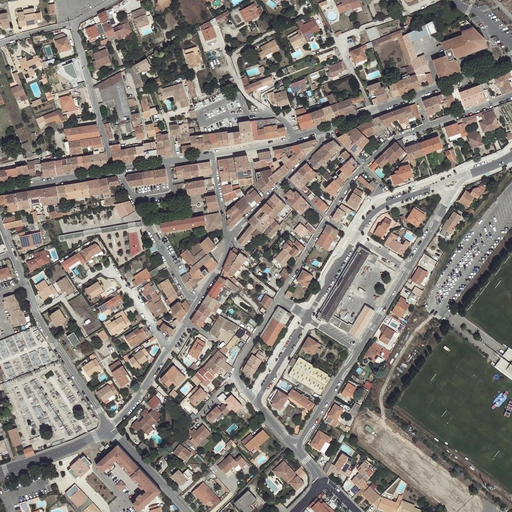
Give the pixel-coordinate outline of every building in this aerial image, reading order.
[(164,11),(174,5),(170,0),(157,0),(159,2),(157,3),(158,5),(157,6),(159,11),(162,8),(164,11)] [(351,7),(352,9),(352,10),(361,6),(358,0),(341,0),(343,3),(337,6),(340,13),(346,11),(345,9),(351,7)] [(124,6),(122,2),(106,10),(110,17),(111,16),(124,10),(125,9),(124,6)] [(259,11),(258,8),(255,3),(240,11),(246,22),(263,13),(262,9),(259,11)] [(137,13),(132,14),(138,29),(150,24),(146,15),(147,11),(145,8),(136,11),(137,13)] [(109,18),(106,10),(98,14),(101,22),(109,18)] [(125,14),(124,10),(111,16),(113,20),(125,14)] [(25,15),(24,12),(17,13),(20,27),(37,24),(37,21),(35,14),(35,13),(25,15)] [(8,13),(0,14),(0,26),(4,29),(11,28),(8,13)] [(222,14),(215,18),(217,22),(224,18),(222,14)] [(408,25),(411,25),(414,18),(408,16),(405,24),(408,25)] [(129,22),(127,17),(120,21),(122,25),(113,28),(117,38),(122,36),(122,35),(132,31),(129,22)] [(210,21),(196,28),(198,32),(202,31),(206,41),(208,44),(217,41),(217,37),(213,29),(219,27),(217,22),(215,18),(212,19),(210,21)] [(302,26),(300,28),(303,33),(307,43),(311,41),(310,38),(309,39),(307,35),(312,32),(314,34),(320,30),(314,20),(302,26)] [(106,34),(109,42),(117,38),(113,28),(111,23),(108,24),(107,21),(103,23),(104,26),(103,26),(105,32),(106,34)] [(431,34),(437,32),(433,21),(402,36),(415,71),(415,72),(416,75),(417,75),(420,75),(426,74),(430,73),(425,55),(417,57),(411,42),(431,34)] [(86,29),(90,38),(95,36),(105,32),(103,26),(101,22),(95,25),(86,29)] [(377,26),(367,29),(371,40),(381,37),(377,26)] [(479,33),(472,26),(461,31),(463,34),(445,41),(443,46),(446,53),(447,55),(437,59),(435,64),(440,77),(444,79),(448,78),(448,77),(454,75),(458,74),(460,69),(457,61),(453,59),(454,56),(458,57),(462,56),(461,54),(465,53),(466,54),(472,52),(471,50),(475,49),(476,50),(484,47),(486,42),(484,38),(477,40),(475,34),(479,33)] [(62,37),(60,30),(53,33),(55,40),(62,37)] [(402,36),(400,30),(372,42),(374,48),(379,46),(393,40),(394,42),(398,39),(408,67),(405,68),(405,67),(401,68),(404,75),(407,74),(409,74),(415,72),(415,71),(402,36)] [(307,43),(303,33),(299,35),(299,34),(298,34),(296,31),(287,36),(294,47),(298,45),(303,42),(304,44),(307,43)] [(68,37),(55,41),(61,58),(74,54),(68,37)] [(280,49),(274,40),(261,47),(263,51),(259,53),(262,60),(267,57),(266,55),(272,52),(273,53),(280,49)] [(366,44),(361,46),(362,47),(350,51),(355,63),(358,62),(364,60),(367,59),(363,50),(368,48),(366,44)] [(196,60),(197,63),(201,62),(197,47),(185,50),(189,64),(193,62),(193,61),(196,60)] [(104,65),(111,62),(106,49),(93,54),(96,60),(92,62),(95,70),(99,69),(99,67),(98,66),(103,64),(104,65)] [(336,56),(334,50),(319,56),(320,59),(321,62),(336,56)] [(42,65),(38,55),(33,57),(34,59),(27,61),(20,64),(21,67),(23,71),(24,74),(38,69),(37,67),(42,65)] [(147,58),(136,64),(140,72),(144,70),(145,72),(148,70),(147,68),(151,65),(147,58)] [(343,65),(341,61),(328,67),(330,71),(326,72),(328,77),(332,76),(338,73),(347,69),(344,64),(343,65)] [(70,78),(79,76),(75,62),(66,65),(70,78)] [(130,67),(137,88),(143,86),(142,83),(140,72),(136,64),(130,67)] [(511,77),(509,71),(505,73),(506,75),(499,77),(498,77),(495,78),(502,95),(511,90),(511,89),(508,79),(511,77)] [(127,96),(121,72),(120,72),(94,86),(95,89),(99,87),(101,91),(100,91),(103,102),(106,101),(114,99),(127,96)] [(434,83),(430,73),(426,74),(427,77),(429,84),(434,83)] [(416,75),(410,77),(415,90),(421,87),(418,79),(417,75),(416,75)] [(247,93),(252,91),(250,85),(249,85),(246,76),(245,76),(245,78),(242,79),(247,93)] [(250,85),(252,91),(258,89),(262,87),(264,86),(267,85),(273,82),(271,76),(262,80),(261,80),(257,82),(257,79),(253,81),(254,83),(250,85)] [(163,84),(160,77),(153,80),(156,86),(163,84)] [(410,77),(403,79),(408,92),(415,90),(410,77)] [(192,78),(186,80),(189,89),(190,88),(192,98),(197,96),(194,87),(192,78)] [(292,84),(295,92),(307,87),(304,78),(292,84)] [(395,82),(400,95),(408,92),(403,79),(395,82)] [(379,82),(368,86),(370,91),(374,90),(381,87),(379,82)] [(389,89),(392,98),(400,95),(395,82),(389,85),(390,88),(389,89)] [(182,83),(162,89),(164,95),(174,92),(177,101),(179,100),(181,107),(188,105),(182,83)] [(22,84),(11,89),(15,98),(20,97),(26,94),(22,84)] [(479,104),(487,102),(480,85),(460,92),(465,109),(470,107),(467,103),(469,102),(471,107),(478,104),(476,100),(477,99),(479,104)] [(374,90),(379,103),(389,99),(384,86),(381,87),(374,90)] [(278,106),(290,102),(285,90),(274,94),(273,92),(269,93),(271,101),(276,99),(277,103),(278,106)] [(456,104),(451,91),(444,93),(447,104),(449,107),(456,104)] [(76,106),(74,99),(73,99),(72,95),(70,95),(69,92),(60,94),(61,98),(60,98),(63,111),(68,110),(68,108),(76,106)] [(174,92),(164,95),(165,97),(173,95),(175,101),(177,101),(174,92)] [(440,106),(447,104),(444,93),(423,101),(428,115),(433,113),(441,110),(440,106)] [(331,106),(335,118),(341,116),(336,104),(333,94),(327,96),(331,106)] [(336,104),(341,116),(355,111),(352,104),(365,100),(364,100),(362,95),(336,104)] [(128,100),(127,96),(114,99),(116,106),(119,117),(129,115),(132,115),(131,114),(128,100)] [(140,97),(144,111),(150,110),(150,109),(146,96),(140,97)] [(77,98),(74,99),(76,106),(68,108),(68,110),(69,112),(80,109),(77,98)] [(116,106),(114,99),(106,101),(107,105),(108,108),(116,106)] [(416,104),(405,108),(409,121),(409,122),(421,118),(416,104)] [(322,106),(318,108),(319,110),(323,122),(327,121),(323,108),(322,106)] [(323,108),(327,121),(335,118),(331,106),(323,108)] [(295,111),(302,129),(315,125),(310,113),(308,114),(305,107),(295,111)] [(409,121),(405,108),(393,112),(397,119),(402,117),(404,123),(409,121)] [(60,117),(58,110),(47,115),(50,121),(55,120),(55,119),(60,117)] [(319,110),(310,113),(315,125),(323,122),(319,110)] [(500,127),(493,110),(483,114),(485,121),(480,122),(483,132),(489,130),(490,130),(491,130),(492,130),(494,129),(494,128),(500,127)] [(397,119),(393,112),(386,114),(393,128),(397,134),(399,133),(392,121),(397,119)] [(135,129),(143,128),(142,123),(140,124),(139,117),(140,117),(139,113),(132,115),(135,129)] [(393,128),(386,114),(380,117),(387,127),(389,127),(391,129),(393,128)] [(47,115),(36,119),(36,120),(40,128),(44,126),(43,124),(50,121),(47,115)] [(387,127),(380,117),(373,119),(376,125),(372,127),(376,133),(381,130),(386,138),(391,135),(387,127)] [(376,125),(373,119),(362,124),(362,125),(366,131),(370,128),(374,134),(376,133),(372,127),(376,125)] [(121,128),(122,133),(132,131),(130,120),(125,121),(126,124),(120,125),(121,128)] [(254,141),(250,121),(250,120),(239,122),(240,129),(240,130),(240,131),(242,143),(254,141)] [(255,140),(266,138),(265,127),(263,120),(250,121),(254,141),(255,140)] [(109,123),(104,124),(108,139),(113,138),(109,123)] [(149,137),(154,135),(156,135),(156,134),(153,123),(146,125),(149,137)] [(179,144),(191,142),(190,136),(188,123),(182,123),(182,125),(178,125),(178,124),(170,125),(172,135),(177,134),(179,144)] [(461,133),(457,123),(445,127),(449,137),(461,133)] [(64,129),(69,142),(81,140),(101,137),(97,124),(64,129)] [(277,129),(277,125),(270,126),(272,138),(277,137),(280,136),(287,134),(285,127),(277,129)] [(366,131),(362,125),(356,128),(364,135),(367,137),(374,134),(370,128),(366,131)] [(466,130),(468,135),(477,131),(475,126),(466,130)] [(143,128),(135,129),(136,136),(145,135),(143,128)] [(356,142),(364,135),(356,128),(347,133),(356,142)] [(224,146),(230,145),(228,131),(221,132),(224,146)] [(468,135),(472,146),(483,142),(479,131),(477,131),(468,135)] [(218,147),(224,146),(221,132),(216,133),(218,147)] [(356,142),(347,133),(337,138),(355,156),(362,148),(356,142)] [(202,144),(203,149),(212,148),(211,142),(209,134),(203,135),(205,143),(202,144)] [(183,153),(198,150),(197,145),(198,144),(197,135),(190,136),(191,142),(192,144),(182,146),(183,153)] [(197,145),(198,150),(203,149),(202,144),(205,143),(203,135),(202,135),(197,135),(198,144),(197,145)] [(369,140),(367,137),(364,135),(356,142),(362,148),(369,140)] [(439,136),(420,142),(425,154),(443,147),(439,136)] [(101,137),(81,140),(82,147),(85,146),(87,146),(88,149),(93,148),(94,155),(102,154),(104,166),(108,166),(107,161),(102,137),(101,137)] [(164,140),(167,156),(172,155),(169,139),(164,140)] [(316,139),(299,145),(301,148),(306,154),(315,147),(318,143),(316,139)] [(406,148),(403,139),(396,142),(408,154),(406,148)] [(69,142),(70,151),(71,154),(80,153),(83,152),(82,150),(82,147),(81,140),(69,142)] [(157,149),(159,157),(167,156),(164,140),(158,141),(157,140),(155,141),(156,141),(157,149)] [(334,140),(330,142),(337,151),(341,147),(334,140)] [(33,155),(28,142),(22,144),(27,157),(32,156),(33,155)] [(337,151),(330,142),(323,145),(329,151),(333,155),(337,151)] [(408,154),(396,142),(390,147),(394,152),(399,157),(403,161),(408,156),(408,154)] [(425,154),(420,142),(406,148),(408,154),(408,156),(412,167),(416,166),(414,159),(425,155),(425,154)] [(111,151),(122,149),(120,143),(110,146),(111,151)] [(144,159),(159,157),(157,149),(151,150),(149,143),(143,144),(144,146),(141,146),(144,159)] [(144,159),(141,146),(139,146),(138,144),(135,145),(137,155),(134,155),(135,161),(144,159)] [(5,145),(0,147),(0,153),(3,163),(9,162),(8,158),(9,157),(5,145)] [(126,149),(129,161),(135,161),(134,155),(137,155),(135,145),(126,146),(126,149)] [(301,148),(299,145),(290,147),(295,154),(301,148)] [(329,151),(323,145),(317,152),(321,157),(326,153),(329,151)] [(284,148),(283,148),(290,158),(295,154),(290,147),(284,148)] [(390,147),(375,161),(379,165),(381,168),(388,161),(391,164),(399,157),(394,152),(390,147)] [(283,148),(274,150),(277,158),(278,161),(280,160),(280,161),(282,160),(284,162),(290,158),(283,148)] [(290,158),(295,165),(306,155),(306,154),(301,148),(295,154),(290,158)] [(125,162),(122,149),(111,151),(115,164),(125,162)] [(258,153),(259,156),(260,161),(266,159),(267,161),(272,160),(270,151),(258,153)] [(352,157),(345,151),(341,155),(343,157),(347,162),(352,157)] [(326,161),(321,157),(317,152),(312,157),(313,158),(321,165),(326,161)] [(326,153),(321,157),(326,161),(330,158),(326,153)] [(94,155),(89,155),(92,168),(104,166),(102,154),(94,155)] [(83,156),(85,169),(92,168),(89,155),(85,156),(83,156)] [(247,155),(234,157),(237,170),(238,178),(253,175),(247,155)] [(77,157),(71,158),(73,171),(79,170),(77,157)] [(234,157),(227,159),(229,171),(232,171),(237,170),(234,157)] [(360,166),(352,157),(347,162),(344,165),(341,167),(340,168),(342,171),(338,175),(345,181),(348,176),(348,177),(360,166)] [(67,158),(55,160),(57,174),(63,173),(62,165),(68,164),(67,158)] [(71,158),(67,158),(68,164),(62,165),(63,173),(73,171),(71,158)] [(272,160),(267,161),(268,165),(270,165),(271,169),(272,174),(281,167),(278,161),(277,158),(273,162),(272,160)] [(285,163),(290,170),(295,165),(290,158),(284,162),(285,163)] [(321,165),(313,158),(309,161),(317,169),(321,165)] [(223,194),(233,191),(232,184),(228,184),(228,181),(231,180),(229,172),(229,171),(227,159),(217,160),(223,194)] [(57,174),(55,160),(47,162),(49,176),(57,174)] [(29,174),(36,172),(35,165),(34,161),(27,162),(28,165),(27,165),(29,173),(29,174)] [(379,165),(375,161),(369,167),(373,171),(379,165)] [(210,162),(198,163),(200,176),(212,174),(210,162)] [(200,176),(198,163),(190,165),(192,177),(200,176)] [(281,167),(272,174),(269,177),(275,183),(290,170),(285,163),(281,167)] [(315,171),(307,163),(302,167),(312,176),(316,172),(315,171)] [(18,175),(29,174),(29,173),(27,165),(25,165),(24,164),(16,165),(17,168),(18,175)] [(398,181),(403,180),(413,176),(409,164),(399,167),(400,170),(395,171),(396,174),(391,175),(394,185),(399,183),(398,181)] [(192,177),(190,165),(183,166),(185,178),(192,177)] [(185,178),(183,166),(174,167),(174,170),(177,170),(178,179),(185,178)] [(312,176),(302,167),(298,171),(304,176),(300,181),(305,185),(312,176)] [(8,177),(18,175),(17,168),(6,170),(8,177)] [(166,168),(154,170),(156,183),(168,181),(166,168)] [(9,182),(8,177),(6,170),(1,171),(3,183),(9,182)] [(156,183),(154,170),(142,172),(144,185),(156,183)] [(304,176),(298,171),(294,175),(300,181),(304,176)] [(144,185),(142,172),(127,174),(126,178),(130,187),(144,185)] [(263,180),(260,172),(256,172),(258,184),(265,193),(270,188),(263,180)] [(331,176),(327,172),(323,176),(324,178),(326,180),(331,176)] [(342,186),(345,181),(338,175),(337,174),(333,177),(334,179),(341,186),(342,186)] [(309,189),(307,186),(305,185),(300,181),(294,175),(289,180),(300,189),(303,187),(305,189),(307,191),(309,189)] [(357,179),(362,183),(366,180),(361,175),(357,179)] [(109,187),(121,184),(116,176),(107,178),(107,179),(109,179),(110,185),(109,185),(109,187)] [(307,186),(314,178),(312,176),(305,185),(307,186)] [(247,177),(238,179),(240,186),(249,184),(248,178),(247,177)] [(263,180),(270,188),(275,183),(269,177),(263,180)] [(102,186),(103,193),(110,191),(109,187),(109,185),(110,185),(109,179),(107,179),(107,178),(100,179),(102,186)] [(213,186),(211,178),(186,182),(188,195),(207,192),(206,187),(213,186)] [(89,188),(102,186),(100,179),(87,181),(89,188)] [(341,186),(334,179),(325,188),(332,195),(341,186)] [(366,187),(371,192),(378,185),(373,180),(369,184),(366,187)] [(90,195),(103,193),(102,186),(89,188),(87,181),(82,182),(85,196),(90,195)] [(59,200),(85,196),(82,182),(56,186),(59,200)] [(175,197),(179,196),(177,188),(183,187),(182,183),(173,184),(175,197)] [(482,185),(481,187),(477,188),(473,189),(470,194),(466,191),(459,201),(468,207),(475,197),(478,199),(481,194),(482,195),(486,188),(482,185)] [(59,200),(56,186),(44,188),(47,204),(54,203),(56,212),(49,214),(50,219),(63,216),(62,211),(59,200)] [(47,204),(44,188),(28,191),(31,207),(47,204)] [(240,188),(235,190),(237,194),(239,196),(240,196),(240,197),(241,196),(244,194),(243,193),(240,188)] [(262,198),(253,188),(247,192),(248,193),(257,203),(262,198)] [(354,193),(361,198),(364,193),(357,188),(354,193)] [(301,216),(312,206),(296,190),(294,193),(290,189),(285,194),(289,198),(286,200),(297,211),(296,212),(301,216)] [(233,191),(223,194),(225,202),(239,196),(237,194),(235,190),(233,191)] [(31,207),(28,191),(22,192),(25,209),(31,207)] [(17,201),(19,210),(25,209),(22,192),(16,193),(17,201)] [(317,195),(313,192),(312,193),(308,197),(312,200),(317,195)] [(354,193),(353,192),(347,203),(356,208),(362,198),(361,198),(354,193)] [(6,195),(7,203),(11,202),(17,201),(16,193),(6,195)] [(244,215),(257,203),(248,193),(245,195),(245,196),(249,201),(240,211),(244,215)] [(286,205),(275,194),(270,198),(277,205),(268,214),(273,219),(286,205)] [(215,195),(206,196),(208,209),(218,207),(215,195)] [(312,200),(323,212),(329,206),(317,195),(312,200)] [(105,200),(106,206),(115,204),(119,203),(117,196),(104,199),(105,200)] [(249,201),(245,196),(242,199),(236,205),(240,211),(249,201)] [(277,205),(270,198),(261,208),(268,214),(277,205)] [(119,203),(115,204),(122,218),(135,211),(130,200),(119,203)] [(6,212),(19,210),(17,201),(11,202),(7,203),(8,207),(5,208),(6,212)] [(357,213),(341,203),(338,208),(342,210),(347,213),(354,218),(357,213)] [(236,222),(244,215),(240,211),(236,205),(226,212),(231,217),(232,216),(236,222)] [(82,206),(62,211),(63,216),(83,211),(83,210),(82,210),(82,206)] [(275,220),(273,219),(268,214),(261,208),(254,215),(268,227),(275,220)] [(418,227),(425,215),(414,208),(407,219),(418,227)] [(464,212),(471,216),(475,211),(471,208),(468,211),(466,210),(464,212)] [(45,220),(46,220),(45,214),(37,216),(36,211),(32,212),(34,223),(45,220)] [(456,223),(457,224),(462,216),(454,211),(449,220),(448,219),(444,224),(445,224),(442,229),(451,234),(454,230),(452,229),(454,225),(456,223)] [(354,218),(347,213),(344,218),(351,222),(354,218)] [(21,218),(20,214),(5,217),(2,221),(3,223),(21,220),(21,218)] [(205,215),(206,224),(207,232),(221,229),(219,216),(216,214),(205,215)] [(161,223),(162,232),(164,232),(206,224),(205,215),(161,223)] [(268,227),(254,215),(248,221),(252,225),(258,229),(262,233),(263,232),(263,233),(268,227)] [(229,229),(236,222),(232,216),(231,217),(228,220),(229,229)] [(381,226),(379,225),(374,233),(382,238),(392,221),(386,218),(382,224),(381,226)] [(23,226),(21,220),(3,223),(6,229),(7,229),(23,226)] [(276,221),(275,220),(268,227),(263,233),(265,234),(270,238),(281,226),(276,221)] [(316,230),(308,223),(306,225),(308,228),(307,228),(313,235),(316,230)] [(332,241),(339,231),(328,224),(316,243),(325,249),(330,240),(332,241)] [(248,241),(251,237),(258,229),(252,225),(238,242),(243,247),(248,241)] [(258,229),(251,237),(254,239),(255,238),(257,239),(262,233),(258,229)] [(40,232),(25,235),(20,236),(22,247),(35,245),(43,243),(40,232)] [(216,246),(206,234),(199,240),(209,252),(216,246)] [(403,245),(393,239),(388,247),(403,256),(411,243),(406,240),(403,245)] [(188,248),(186,249),(185,250),(184,249),(183,250),(182,250),(182,251),(183,252),(181,254),(188,263),(192,268),(191,269),(190,271),(190,272),(189,273),(181,277),(189,290),(192,287),(196,284),(218,264),(209,252),(199,240),(189,249),(188,248)] [(292,255),(294,256),(299,251),(293,245),(294,244),(289,240),(287,242),(284,240),(280,245),(284,249),(292,255)] [(303,251),(305,248),(297,240),(294,243),(303,251)] [(96,243),(92,245),(97,254),(102,251),(100,245),(96,243)] [(257,248),(251,243),(246,249),(252,254),(257,248)] [(92,245),(87,248),(92,257),(97,254),(92,245)] [(92,257),(87,248),(87,247),(82,250),(89,261),(93,258),(92,257)] [(236,259),(240,252),(234,247),(232,250),(223,269),(227,272),(236,259)] [(319,315),(329,321),(333,314),(365,260),(369,253),(359,247),(319,315)] [(282,265),(292,255),(284,249),(275,259),(282,265)] [(50,262),(45,250),(34,255),(35,259),(27,262),(30,270),(40,266),(50,262)] [(248,258),(240,252),(236,259),(243,264),(248,258)] [(378,259),(369,253),(365,260),(374,265),(378,259)] [(76,255),(70,259),(74,264),(80,260),(81,262),(85,260),(81,255),(78,257),(76,255)] [(74,264),(70,259),(62,264),(67,272),(70,269),(69,267),(74,264)] [(236,259),(227,272),(233,276),(243,264),(236,259)] [(70,269),(81,262),(80,260),(74,264),(69,267),(70,269)] [(420,285),(428,272),(419,267),(411,280),(420,285)] [(2,268),(0,268),(0,275),(1,280),(10,277),(8,268),(2,270),(2,268)] [(149,273),(147,271),(146,269),(134,277),(136,280),(140,285),(152,277),(149,273)] [(156,269),(149,273),(152,277),(159,273),(156,269)] [(308,280),(311,275),(303,270),(297,281),(307,287),(309,286),(310,284),(310,281),(308,280)] [(78,294),(66,276),(57,283),(67,297),(69,295),(71,299),(78,294)] [(217,281),(224,285),(227,281),(220,276),(217,281)] [(165,300),(168,305),(178,297),(177,294),(172,286),(169,288),(168,286),(171,284),(168,279),(161,283),(164,288),(163,289),(169,298),(165,300)] [(235,292),(238,288),(228,279),(227,281),(224,285),(232,290),(235,292)] [(56,294),(50,286),(50,287),(45,280),(36,286),(39,291),(39,292),(39,293),(39,294),(40,295),(41,297),(43,300),(49,296),(48,294),(52,291),(54,293),(55,294),(56,294)] [(100,293),(104,290),(102,287),(103,286),(102,284),(101,285),(98,281),(87,288),(93,298),(100,293)] [(218,300),(223,304),(232,290),(224,285),(217,281),(209,294),(218,300)] [(159,297),(162,295),(161,293),(158,295),(152,286),(151,286),(149,283),(141,288),(143,291),(150,302),(159,297)] [(420,296),(423,291),(415,287),(412,291),(420,296)] [(420,296),(412,291),(410,296),(418,301),(420,296)] [(16,294),(6,297),(7,301),(5,302),(3,303),(4,306),(18,302),(16,294)] [(124,302),(119,294),(101,305),(105,311),(109,309),(112,313),(118,309),(116,306),(124,302)] [(212,310),(218,300),(209,294),(202,304),(212,310)] [(261,303),(267,309),(274,299),(266,295),(261,303)] [(167,310),(159,297),(150,302),(148,304),(150,307),(157,317),(167,310)] [(406,307),(407,308),(409,305),(406,303),(407,300),(401,297),(392,312),(401,317),(404,312),(403,312),(406,307)] [(180,322),(191,307),(186,300),(182,304),(179,301),(170,308),(171,308),(173,312),(175,315),(180,322)] [(21,309),(18,302),(4,306),(5,310),(7,309),(10,309),(11,312),(12,312),(21,309)] [(212,310),(202,304),(198,310),(207,316),(212,310)] [(340,322),(337,326),(357,339),(375,310),(366,304),(353,325),(352,327),(349,324),(347,327),(340,322)] [(285,325),(292,314),(279,306),(273,315),(275,317),(261,340),(267,344),(266,345),(271,348),(283,328),(285,330),(287,326),(285,325)] [(21,309),(12,312),(13,315),(11,316),(8,317),(10,321),(25,317),(22,309),(21,309)] [(59,309),(50,315),(57,326),(66,320),(59,309)] [(123,310),(114,315),(117,319),(112,322),(110,320),(105,322),(112,334),(116,331),(118,334),(125,330),(123,327),(127,325),(126,323),(122,316),(125,314),(123,310)] [(194,316),(204,322),(207,316),(198,310),(194,316)] [(333,314),(329,321),(337,326),(340,322),(347,327),(349,324),(348,324),(333,314)] [(177,326),(180,322),(175,315),(172,317),(170,318),(177,326)] [(259,338),(261,340),(275,317),(273,315),(259,338)] [(200,327),(204,322),(194,316),(191,321),(200,327)] [(227,320),(220,316),(214,325),(209,333),(215,337),(220,330),(221,328),(227,320)] [(25,317),(10,321),(11,324),(14,324),(15,323),(16,327),(27,323),(25,317)] [(161,319),(157,322),(161,328),(160,328),(171,335),(174,329),(164,323),(161,319)] [(237,326),(227,319),(227,320),(221,328),(227,332),(229,330),(233,332),(237,326)] [(384,332),(381,337),(382,338),(381,340),(391,346),(396,338),(393,336),(395,332),(384,325),(380,330),(384,332)] [(148,336),(143,328),(139,330),(138,328),(125,337),(132,347),(148,336)] [(246,340),(250,333),(240,328),(236,335),(246,340)] [(105,329),(99,333),(103,340),(109,337),(105,329)] [(67,336),(73,346),(80,341),(74,332),(67,336)] [(235,336),(226,347),(230,350),(239,339),(235,336)] [(309,336),(302,347),(305,348),(313,354),(320,343),(309,336)] [(197,359),(206,343),(198,338),(189,353),(197,359)] [(322,344),(320,343),(313,354),(315,355),(318,351),(319,352),(321,349),(320,348),(322,344)] [(374,362),(380,353),(370,347),(364,356),(374,362)] [(141,350),(129,360),(136,368),(141,365),(148,359),(146,357),(149,354),(145,348),(142,350),(141,350)] [(390,352),(383,348),(381,351),(388,356),(390,352)] [(212,368),(217,373),(227,359),(219,350),(214,355),(205,365),(210,370),(212,368)] [(244,367),(242,367),(241,369),(251,375),(255,369),(256,370),(262,360),(264,357),(262,355),(263,353),(259,350),(256,356),(252,354),(244,367)] [(498,365),(511,376),(511,352),(509,351),(505,357),(504,356),(503,356),(502,357),(502,358),(501,359),(503,360),(498,365)] [(328,375),(295,354),(289,365),(293,367),(288,375),(285,374),(283,378),(296,385),(298,381),(300,383),(297,387),(311,395),(314,390),(320,394),(321,392),(330,378),(330,377),(328,375)] [(93,361),(92,360),(82,367),(89,377),(99,370),(101,372),(104,370),(97,359),(93,361)] [(503,360),(501,359),(497,364),(495,367),(511,379),(511,376),(498,365),(503,360)] [(132,380),(119,360),(109,367),(122,386),(132,380)] [(186,377),(174,365),(161,379),(168,386),(173,382),(178,386),(186,377)] [(201,381),(206,386),(211,381),(210,381),(215,377),(214,376),(209,371),(210,370),(205,365),(202,369),(201,369),(197,373),(194,370),(192,372),(195,375),(201,381)] [(370,390),(376,378),(371,374),(364,386),(370,390)] [(201,381),(195,375),(191,379),(194,382),(197,385),(201,381)] [(332,380),(330,378),(321,392),(324,394),(332,380)] [(350,397),(356,387),(348,383),(341,394),(346,397),(347,395),(350,397)] [(112,389),(109,384),(97,393),(103,402),(115,394),(116,396),(119,393),(114,387),(112,389)] [(199,389),(196,386),(191,392),(194,395),(190,399),(195,403),(200,397),(203,400),(208,394),(201,387),(199,389)] [(274,391),(275,392),(275,391),(287,398),(289,396),(276,388),(274,391)] [(310,411),(314,404),(292,389),(288,395),(289,396),(310,411)] [(275,392),(270,400),(273,402),(275,403),(275,404),(277,405),(282,407),(287,398),(275,391),(275,392)] [(246,401),(239,395),(230,404),(234,407),(238,403),(244,409),(249,405),(245,402),(246,401)] [(158,411),(163,406),(160,402),(161,402),(155,396),(147,404),(153,409),(156,412),(158,411)] [(287,398),(282,407),(282,408),(285,409),(290,401),(287,398)] [(355,403),(352,408),(357,412),(362,403),(360,401),(359,405),(355,403)] [(275,403),(273,402),(271,404),(280,410),(282,408),(282,407),(277,405),(275,404),(275,403)] [(230,410),(223,404),(219,408),(217,406),(207,416),(212,422),(222,412),(225,415),(230,410)] [(329,415),(325,422),(335,428),(339,421),(336,420),(343,409),(335,404),(328,415),(329,415)] [(145,432),(151,426),(156,421),(156,420),(162,415),(158,411),(156,412),(153,409),(149,413),(146,410),(142,414),(145,417),(140,423),(137,420),(132,425),(133,425),(132,427),(134,429),(135,428),(138,431),(141,428),(145,432)] [(198,444),(211,433),(203,425),(197,431),(196,430),(193,432),(192,431),(188,427),(183,432),(187,437),(190,435),(198,444)] [(145,432),(147,434),(153,429),(151,426),(145,432)] [(13,447),(22,444),(16,428),(8,430),(13,447)] [(257,444),(259,446),(270,437),(263,429),(254,437),(251,434),(242,441),(250,451),(253,448),(257,444)] [(328,443),(331,438),(319,430),(310,444),(324,453),(330,444),(328,443)] [(185,435),(183,433),(176,441),(179,443),(185,435)] [(188,438),(185,435),(179,443),(181,444),(183,441),(185,439),(186,441),(188,438)] [(137,446),(146,455),(152,450),(143,441),(137,446)] [(170,448),(174,452),(181,444),(179,443),(176,441),(170,448)] [(181,444),(174,452),(178,455),(179,455),(186,461),(192,453),(190,451),(192,449),(186,445),(187,445),(183,441),(181,444)] [(220,453),(224,446),(218,443),(215,450),(220,453)] [(141,509),(161,491),(149,477),(128,455),(118,444),(105,457),(96,465),(103,472),(108,467),(112,463),(117,459),(120,462),(123,466),(128,471),(132,475),(136,479),(147,490),(142,495),(138,499),(132,504),(139,511),(140,511),(141,509)] [(26,457),(34,454),(32,447),(24,450),(25,453),(26,457)] [(198,453),(195,457),(202,464),(205,460),(198,453)] [(342,453),(334,465),(335,466),(338,468),(340,469),(339,471),(344,474),(351,464),(350,463),(352,459),(342,453)] [(242,467),(247,463),(241,455),(236,460),(231,454),(218,466),(225,474),(233,466),(235,468),(240,464),(242,467)] [(84,456),(81,459),(88,466),(92,463),(84,456)] [(80,458),(75,462),(86,474),(88,472),(87,471),(90,468),(88,466),(81,459),(80,458)] [(284,461),(279,465),(273,471),(280,478),(282,476),(277,471),(286,463),(284,461)] [(363,487),(368,483),(366,481),(370,477),(369,476),(372,472),(370,470),(367,472),(365,470),(369,465),(364,461),(360,465),(362,467),(358,471),(359,472),(351,481),(355,485),(359,481),(361,483),(358,486),(361,489),(363,487)] [(75,462),(71,466),(72,468),(79,475),(81,477),(83,475),(85,475),(86,474),(75,462)] [(298,489),(305,483),(298,475),(297,476),(295,474),(296,474),(286,463),(277,471),(282,476),(287,482),(290,479),(292,481),(291,482),(298,489)] [(327,473),(330,476),(335,466),(334,465),(332,463),(331,464),(327,473)] [(72,468),(68,471),(76,479),(79,475),(72,468)] [(172,475),(181,485),(193,474),(188,469),(183,474),(179,469),(172,475)] [(209,469),(203,475),(208,479),(211,476),(214,473),(209,469)] [(121,491),(126,486),(121,481),(116,486),(121,491)] [(219,499),(204,482),(195,490),(199,495),(200,494),(201,496),(199,498),(205,505),(210,501),(214,505),(219,499)] [(66,493),(70,498),(80,489),(75,484),(66,493)] [(361,489),(357,493),(360,496),(362,494),(363,492),(368,497),(367,498),(373,503),(373,502),(379,496),(370,487),(367,490),(363,487),(361,489)] [(70,498),(74,503),(84,494),(80,489),(70,498)] [(199,495),(195,490),(193,491),(199,498),(201,496),(200,494),(199,495)] [(248,490),(236,502),(241,508),(245,511),(247,511),(250,509),(247,506),(256,498),(248,490)] [(84,494),(74,503),(78,507),(88,498),(84,494)] [(397,511),(402,500),(402,499),(398,497),(396,502),(382,497),(380,496),(379,496),(373,502),(378,507),(377,509),(384,511),(384,510),(388,511),(397,511)] [(88,498),(78,507),(83,511),(93,503),(88,498)] [(257,499),(256,498),(247,506),(250,509),(247,511),(250,511),(256,508),(252,504),(257,499)] [(312,508),(315,511),(318,511),(326,504),(324,501),(322,503),(319,501),(316,498),(310,504),(312,507),(311,508),(312,508)] [(415,505),(402,500),(397,511),(401,511),(402,510),(406,511),(421,511),(422,511),(414,507),(415,505)] [(83,511),(91,511),(97,507),(93,503),(83,511)]
